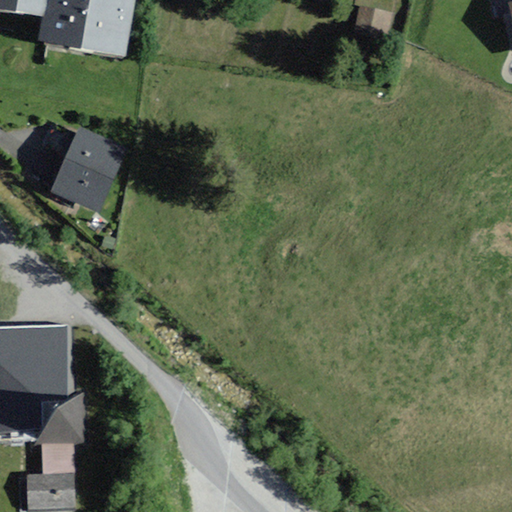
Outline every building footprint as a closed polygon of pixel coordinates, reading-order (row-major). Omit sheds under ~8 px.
[(136,0),(0,0),(0,13),(41,20),(36,49),(126,64),(136,0)] [(387,32),(386,6),(361,7),(362,34),(387,32)] [(129,159),(79,136),(66,163),(52,193),(103,216),(116,187),(129,159)] [(55,422),(70,407),(69,336),(68,326),(59,327),(0,328),(0,441),(37,441),(55,422)] [(37,441),(29,448),(83,447),(81,396),(70,407),(55,422),(37,441)] [(72,447),(40,448),(41,479),(25,479),(26,511),(73,511),(73,478),(72,447)]
